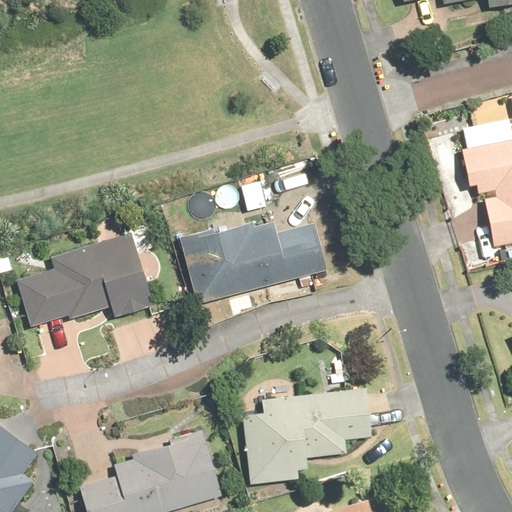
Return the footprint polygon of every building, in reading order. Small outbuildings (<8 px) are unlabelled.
[(511,132),(456,144),(466,194),(478,191),(490,247),(511,241),(511,132)] [(272,207),(175,232),(193,301),(324,267),(311,219),(278,228),(272,207)] [(53,266),(12,277),(26,328),(103,308),(107,322),(149,311),(128,234),(50,255),(53,266)] [(367,386),(236,398),(244,483),(308,477),(306,458),(347,454),(345,438),(372,435),(367,386)] [(0,511),(13,511),(35,477),(25,471),(39,448),(0,424),(0,511)] [(74,488),(81,511),(158,511),(219,493),(198,425),(107,453),(114,476),(74,488)] [(397,511),(397,510),(390,511),(372,511),(368,498),(321,511),(397,511)]
